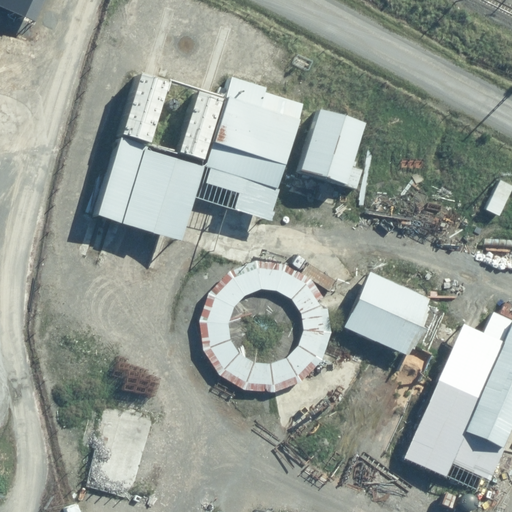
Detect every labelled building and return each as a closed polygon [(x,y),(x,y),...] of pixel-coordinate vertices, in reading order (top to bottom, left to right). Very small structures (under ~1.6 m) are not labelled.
[(159,82),(131,74),(112,135),(140,144),(159,82)] [(213,100),(188,93),(170,153),(196,160),(213,100)] [(290,120),(220,96),(194,171),(264,195),(290,120)] [(352,126),(309,113),(291,171),(335,183),(352,126)] [(188,164),(112,143),(91,220),(166,241),(188,164)] [(391,208),(381,230),(401,239),(411,216),(391,208)] [(426,303),(360,276),(337,330),(404,361),(426,303)] [(511,363),(511,324),(471,306),(462,326),(437,315),(376,452),(423,472),(431,454),(465,469),(511,363)]
